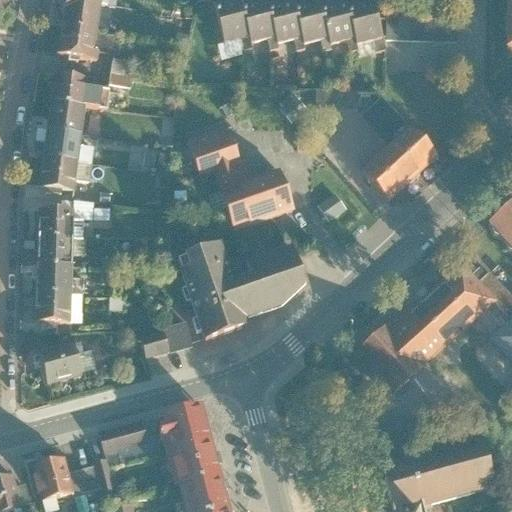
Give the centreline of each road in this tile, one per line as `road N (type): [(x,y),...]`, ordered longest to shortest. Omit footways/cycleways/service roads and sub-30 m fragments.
road 1 (residential): [(2,436),(6,196),(33,0)]
road 2 (residential): [(245,378),(294,349),(511,143)]
road 3 (residential): [(245,378),(2,436)]
road 4 (residential): [(472,0),(474,86),(511,143)]
road 5 (residential): [(279,511),(245,378)]
